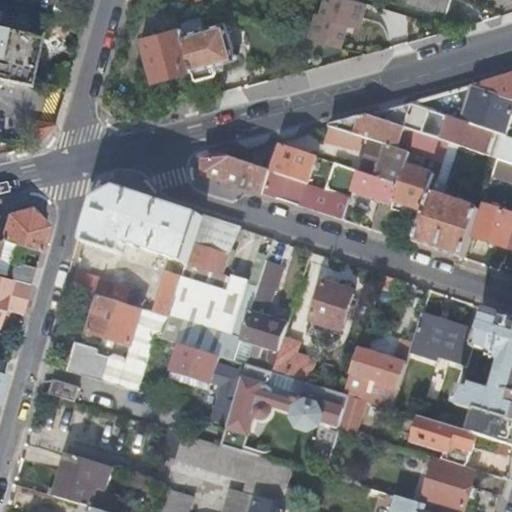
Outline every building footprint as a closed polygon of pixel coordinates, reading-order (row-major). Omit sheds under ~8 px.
[(28,13),(56,19),(59,6),(31,0),(28,13)] [(366,2),(360,0),(324,0),(321,13),(316,12),(309,36),(340,46),(347,22),(358,26),(366,2)] [(446,13),(450,0),(407,0),(407,1),(446,13)] [(192,69),(195,77),(213,72),(215,69),(213,63),(234,57),(224,21),(203,27),(199,15),(179,21),(181,27),(192,69)] [(0,75),(29,82),(39,31),(0,21),(0,75)] [(153,80),(192,69),(181,27),(142,39),(153,80)] [(511,76),(475,86),(511,98),(511,76)] [(511,98),(475,86),(410,103),(506,137),(511,119),(511,98)] [(410,103),(368,114),(405,127),(450,142),(456,144),(498,159),(511,163),(511,138),(506,137),(410,103)] [(368,114),(328,125),(329,125),(362,136),(387,145),(397,148),(405,127),(368,114)] [(57,126),(56,123),(33,119),(30,124),(41,144),(57,126)] [(362,136),(329,125),(324,142),(357,150),(362,136)] [(450,142),(405,127),(397,148),(411,153),(425,158),(443,163),(450,142)] [(377,174),(386,147),(370,142),(361,169),(377,174)] [(438,176),(416,244),(464,259),(480,211),(461,204),(463,197),(458,195),(456,203),(443,198),(447,185),(443,183),(456,144),(450,142),(443,163),(438,176)] [(377,174),(376,177),(400,185),(407,166),(411,153),(397,148),(387,145),(386,147),(377,174)] [(274,171),(277,173),(306,182),(308,183),(316,157),(282,146),(274,171)] [(245,147),(204,158),(204,175),(269,196),(277,173),(274,171),(249,163),(245,147)] [(400,185),(395,201),(395,202),(392,209),(404,212),(406,205),(422,210),(434,175),(421,170),(425,158),(411,153),(407,166),(400,185)] [(443,163),(425,158),(421,170),(434,175),(438,176),(443,163)] [(511,163),(498,159),(495,168),(491,178),(511,184),(511,163)] [(326,189),(330,190),(339,193),(345,173),(357,177),(353,188),(395,202),(395,201),(400,185),(376,177),(334,163),(326,189)] [(277,173),(269,196),(298,205),(323,213),(330,190),(326,189),(308,183),(306,182),(277,173)] [(186,261),(201,215),(117,187),(95,198),(83,241),(121,253),(124,242),(186,261)] [(330,190),(323,213),(342,220),(350,197),(339,193),(330,190)] [(475,238),(508,249),(511,238),(511,214),(486,207),(475,238)] [(28,208),(0,215),(0,239),(14,244),(40,251),(47,225),(28,208)] [(222,275),(239,227),(201,215),(186,261),(214,270),(211,279),(223,283),(225,276),(222,275)] [(0,273),(5,275),(10,259),(14,244),(0,239),(0,273)] [(258,283),(266,260),(269,250),(259,247),(246,284),(257,287),(257,286),(258,283)] [(5,275),(31,283),(35,267),(10,259),(5,275)] [(280,350),(284,335),(287,325),(264,318),(273,288),(275,289),(282,265),(266,260),(258,283),(257,286),(257,287),(241,338),(253,341),(280,350)] [(169,315),(162,337),(179,342),(234,359),(241,338),(257,287),(246,284),(233,279),(225,276),(223,283),(211,279),(214,270),(186,261),(182,274),(169,315)] [(154,311),(169,315),(182,274),(167,269),(154,311)] [(74,270),(69,287),(86,291),(91,275),(74,270)] [(0,318),(3,307),(22,313),(31,284),(0,274),(0,318)] [(86,291),(98,295),(125,303),(130,286),(91,275),(86,291)] [(342,328),(354,292),(323,282),(312,319),(342,328)] [(130,286),(125,303),(136,306),(141,289),(130,286)] [(76,342),(68,371),(139,392),(156,335),(162,337),(169,315),(154,311),(136,306),(125,303),(98,295),(88,331),(132,343),(129,353),(108,355),(106,362),(94,360),(97,347),(76,342)] [(478,409),(511,419),(511,315),(487,308),(480,331),(475,346),(493,351),(494,354),(496,356),(498,357),(500,358),(503,359),(506,360),(507,359),(498,391),(475,385),(473,390),(463,387),(458,404),(478,410),(478,409)] [(475,346),(480,331),(423,313),(412,349),(436,357),(438,350),(471,361),(475,346)] [(274,371),(306,381),(307,382),(315,358),(295,352),(299,339),(284,335),(280,350),(273,371),(274,371)] [(246,363),(253,341),(241,338),(234,359),(246,363)] [(243,374),(246,363),(234,359),(179,342),(170,370),(211,382),(216,366),(243,374)] [(344,393),(348,394),(363,399),(368,400),(372,386),(374,378),(394,384),(391,391),(398,393),(408,363),(359,348),(344,393)] [(228,424),(226,428),(247,433),(254,412),(256,415),(260,417),(263,417),(266,416),(269,414),(271,411),(271,407),(270,403),(298,412),(297,416),(300,425),(310,428),(317,422),(319,417),(339,424),(348,394),(344,393),(307,382),(306,381),(301,397),(299,394),(298,394),(295,394),(292,397),(293,401),(272,395),(271,390),(269,387),(274,371),(273,371),(246,363),(243,374),(235,399),(228,424)] [(381,404),(393,408),(398,393),(391,391),(394,384),(374,378),(372,386),(384,390),(381,404)] [(218,394),(211,419),(228,424),(235,399),(218,394)] [(339,424),(338,427),(353,431),(363,399),(348,394),(339,424)] [(471,431),(478,410),(458,404),(457,403),(450,425),(471,431)] [(477,433),(511,443),(511,419),(478,409),(478,410),(471,431),(477,433)] [(473,448),(477,433),(471,431),(450,425),(412,414),(410,421),(414,422),(413,426),(419,428),(416,439),(449,449),(451,441),(473,448)] [(226,428),(222,444),(243,450),(247,433),(226,428)] [(249,480),(246,492),(255,495),(278,502),(281,502),(292,465),(243,450),(222,444),(181,432),(174,457),(229,473),(249,480)] [(394,457),(398,445),(382,440),(379,453),(394,457)] [(66,452),(53,495),(91,507),(109,511),(124,511),(126,509),(115,506),(120,494),(105,489),(112,465),(66,452)] [(463,510),(475,469),(438,457),(425,498),(463,510)] [(292,465),(281,502),(296,507),(308,469),(292,465)] [(159,511),(186,511),(192,495),(167,487),(159,511)] [(222,511),(249,511),(255,495),(246,492),(230,487),(222,511)] [(255,495),(249,511),(275,511),(278,502),(255,495)]
